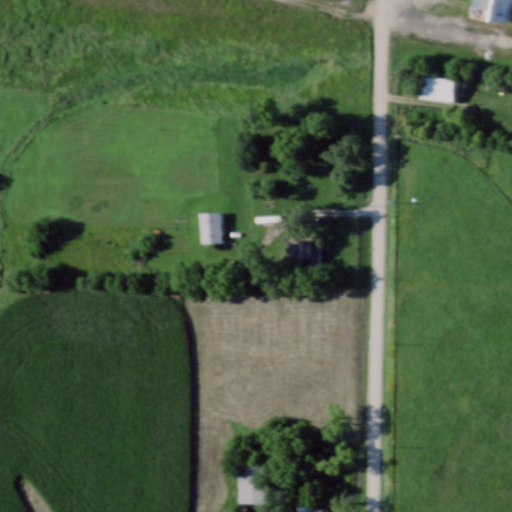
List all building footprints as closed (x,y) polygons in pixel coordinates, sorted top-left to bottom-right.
[(511,0),(477,0),(474,14),(494,19),(494,18),(511,22),(511,0)] [(420,97),(455,101),(457,78),(423,74),(420,97)] [(201,211),(201,241),(222,241),(222,211),(201,211)] [(289,238),(289,258),(319,258),(319,238),(289,238)] [(239,459),(239,501),(267,501),(267,459),(239,459)]
